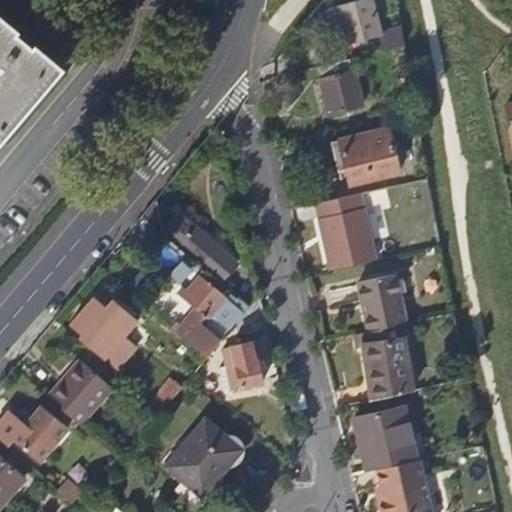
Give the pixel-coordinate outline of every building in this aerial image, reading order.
[(383,52),(406,46),(403,27),(379,33),(370,0),(356,0),(336,5),(347,45),(380,37),(383,52)] [(17,29),(0,14),(0,141),(63,67),(34,43),(31,46),(15,32),(17,29)] [(330,114),(363,105),(360,94),(353,70),(321,79),(330,114)] [(350,185),(399,173),(389,129),(339,140),(350,185)] [(362,192),(316,203),(331,269),(377,258),(362,192)] [(155,201),(143,216),(222,282),(237,264),(178,213),(174,217),(155,201)] [(364,333),(385,328),(397,325),(399,325),(389,276),(353,284),(364,333)] [(171,327),(207,357),(214,349),(244,313),(229,300),(224,306),(209,293),(180,326),(176,322),(171,327)] [(103,357),(105,358),(135,321),(111,301),(105,308),(93,298),(70,325),(82,336),(80,338),(103,357)] [(397,325),(385,328),(388,340),(400,338),(397,325)] [(364,333),(350,336),(353,349),(360,348),(373,400),(412,391),(400,338),(388,340),(385,328),(364,333)] [(226,390),(262,383),(258,361),(255,361),(251,342),(224,348),(227,364),(221,366),(226,390)] [(47,396),(81,424),(111,387),(78,359),(47,396)] [(158,417),(164,409),(136,386),(130,393),(158,417)] [(120,426),(133,410),(122,401),(95,431),(115,449),(128,434),(120,426)] [(0,422),(0,439),(9,447),(14,441),(47,467),(75,433),(42,406),(26,426),(9,411),(0,422)] [(367,470),(377,468),(384,467),(416,460),(404,407),(355,418),(367,470)] [(167,466),(202,495),(240,450),(206,421),(167,466)] [(0,505),(24,478),(0,457),(0,505)] [(384,467),(377,468),(382,496),(377,497),(379,511),(419,511),(432,509),(420,459),(416,460),(384,467)] [(60,492),(80,510),(89,498),(69,481),(60,492)]
